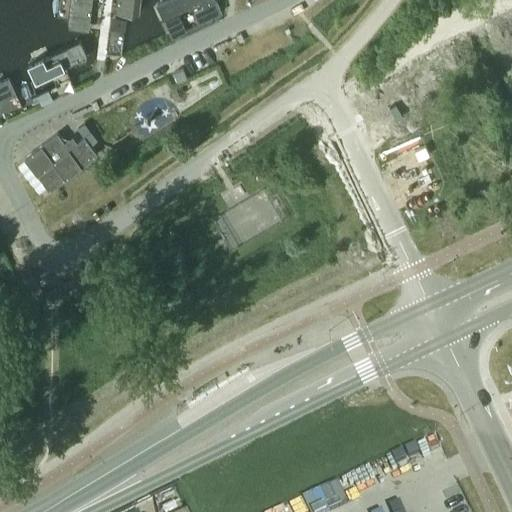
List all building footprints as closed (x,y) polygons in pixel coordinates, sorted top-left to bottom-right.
[(73,0),(70,30),(91,33),(94,0),(73,0)] [(119,0),(117,19),(138,22),(140,0),(119,0)] [(170,0),(157,6),(164,23),(212,0),(170,0)] [(82,42),(28,65),(38,87),(91,61),(82,42)] [(174,72),(176,77),(177,81),(187,77),(183,68),(174,72)] [(7,80),(0,82),(0,109),(17,102),(7,80)] [(42,105),(54,100),(49,90),(37,95),(42,105)] [(84,135),(83,136),(69,147),(57,132),(25,157),(50,189),(98,153),(91,144),(97,139),(85,123),(78,128),(84,135)]
